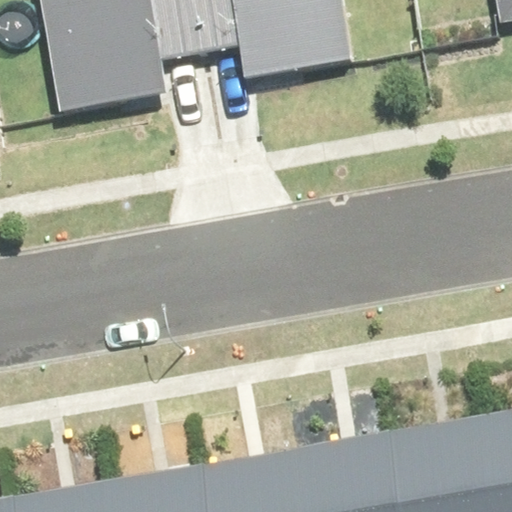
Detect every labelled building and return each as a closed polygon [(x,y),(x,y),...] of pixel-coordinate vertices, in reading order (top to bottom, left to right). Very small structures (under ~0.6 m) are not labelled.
[(342,0),(45,0),(69,121),(176,100),(171,73),(246,58),(251,86),(355,66),(342,0)] [(511,0),(459,0),(468,39),(511,30),(511,0)] [(504,511),(511,511),(511,423),(490,428),(504,511)] [(410,511),(504,511),(490,428),(398,443),(410,511)] [(315,511),(410,511),(398,443),(306,460),(315,511)] [(315,511),(306,460),(210,476),(216,511),(315,511)] [(118,511),(216,511),(210,476),(115,493),(118,511)] [(26,511),(118,511),(115,493),(26,508),(26,511)]
